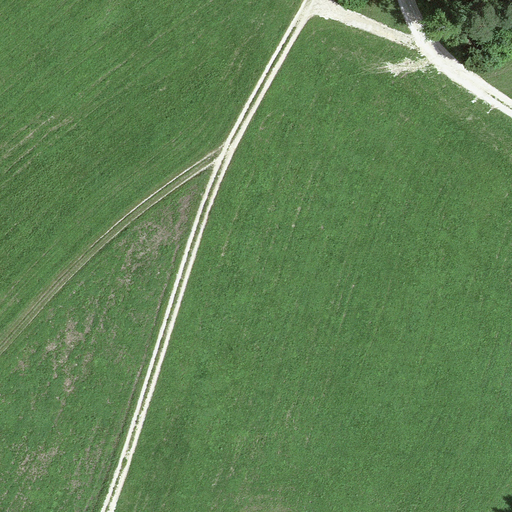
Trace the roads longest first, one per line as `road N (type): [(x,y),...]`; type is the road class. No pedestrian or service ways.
road 1 (track): [(105,511),(199,217),(227,148),(311,0)]
road 2 (track): [(227,148),(123,223),(0,350)]
road 3 (track): [(407,0),(430,46),(511,111)]
road 4 (track): [(310,1),(430,46)]
